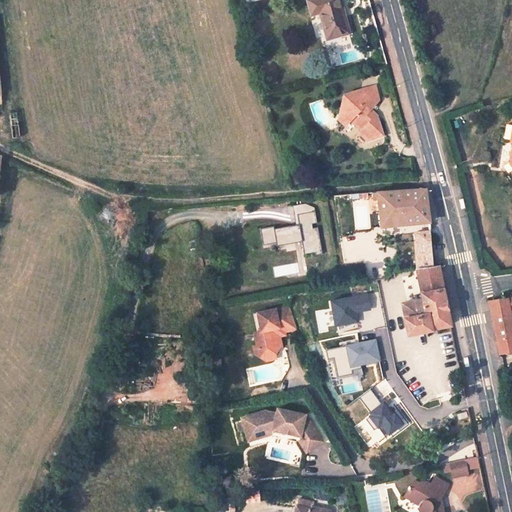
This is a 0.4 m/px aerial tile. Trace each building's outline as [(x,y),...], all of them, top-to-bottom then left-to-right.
[(343,0),(309,0),(311,8),(320,5),(327,32),(351,26),(343,0)] [(380,79),(363,81),(374,90),(378,94),(380,79)] [(363,81),(356,80),(348,89),(351,91),(343,99),(347,102),(341,111),(348,118),(354,112),(365,121),(362,124),(372,132),(376,126),(381,131),(385,127),(382,117),(375,111),(379,107),(368,97),(374,90),(363,81)] [(11,107),(14,118),(21,117),(19,106),(11,107)] [(21,117),(14,118),(16,131),(24,130),(21,117)] [(377,193),(381,193),(384,221),(431,216),(427,184),(376,188),(377,193)] [(292,225),(257,229),(260,246),(297,242),(299,255),(320,253),(316,225),(313,203),(289,206),(292,225)] [(168,219),(167,205),(149,206),(151,219),(168,219)] [(432,225),(417,227),(419,262),(436,259),(432,225)] [(419,262),(424,294),(407,298),(415,327),(453,319),(440,258),(436,259),(419,262)] [(324,300),(329,326),(355,322),(353,312),(368,309),(365,292),(324,300)] [(283,331),(286,325),(289,327),(300,324),(292,300),(261,308),(265,326),(262,327),(258,328),(261,340),(263,348),(271,353),(279,351),(277,343),(283,341),(286,341),(283,331)] [(499,355),(511,352),(511,317),(511,316),(511,300),(488,304),(499,355)] [(373,339),(322,348),(324,357),(330,356),(333,376),(358,371),(356,365),(377,361),(373,339)] [(280,355),(279,351),(271,353),(263,348),(261,340),(257,341),(259,351),(271,357),(280,355)] [(235,416),(242,442),(271,435),(297,439),(300,452),(318,447),(309,413),(270,407),(270,410),(262,409),(235,416)] [(482,451),(470,453),(472,462),(484,460),(482,451)] [(456,464),(457,470),(473,467),(472,462),(470,453),(454,456),(456,464)] [(420,474),(409,490),(426,499),(425,502),(426,506),(427,508),(429,510),(431,511),(452,511),(451,503),(446,504),(444,496),(454,481),(440,473),(436,479),(430,476),(423,477),(420,474)] [(316,503),(300,499),(298,511),(299,511),(334,511),(334,505),(332,505),(333,503),(317,499),(316,503)]
